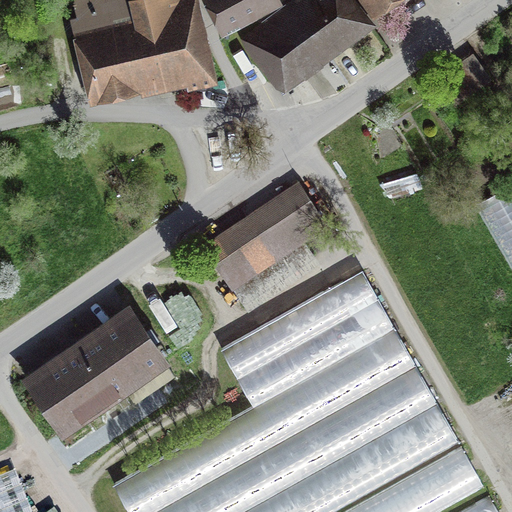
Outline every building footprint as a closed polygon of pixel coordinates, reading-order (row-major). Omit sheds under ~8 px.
[(70,19),(74,33),(92,111),(221,82),(202,0),(75,0),(78,17),(70,19)] [(204,0),(221,34),(284,3),(281,0),(204,0)] [(302,0),(267,25),(297,67),(366,18),(353,0),(302,0)] [(362,0),(378,21),(405,0),(362,0)] [(297,67),(267,25),(243,43),(272,85),(297,67)] [(473,52),(437,77),(455,103),(492,78),(473,52)] [(329,224),(300,182),(209,245),(238,287),(329,224)] [(511,188),(488,200),(511,249),(511,188)] [(253,407),(113,485),(128,511),(333,511),(460,441),(367,271),(220,350),(253,407)] [(175,364),(133,303),(21,379),(62,440),(175,364)] [(0,511),(31,511),(16,473),(0,479),(0,511)] [(501,511),(492,494),(457,511),(501,511)]
